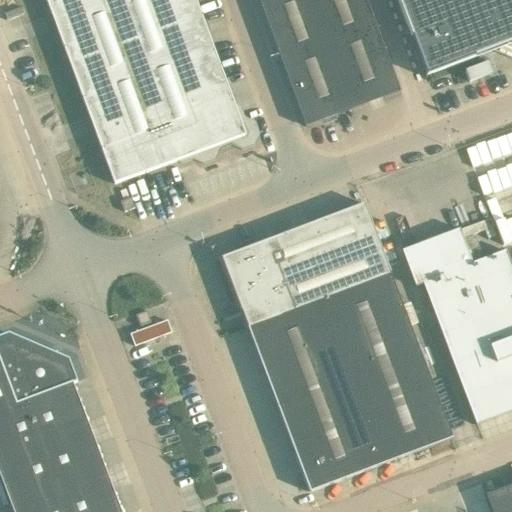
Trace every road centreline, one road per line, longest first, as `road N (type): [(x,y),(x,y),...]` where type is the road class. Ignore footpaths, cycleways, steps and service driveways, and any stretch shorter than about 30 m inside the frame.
road 1 (unclassified): [(157,241),(511,107)]
road 2 (unclassified): [(260,511),(157,241)]
road 3 (unclassified): [(78,271),(170,511)]
road 4 (unclassified): [(0,63),(78,271)]
